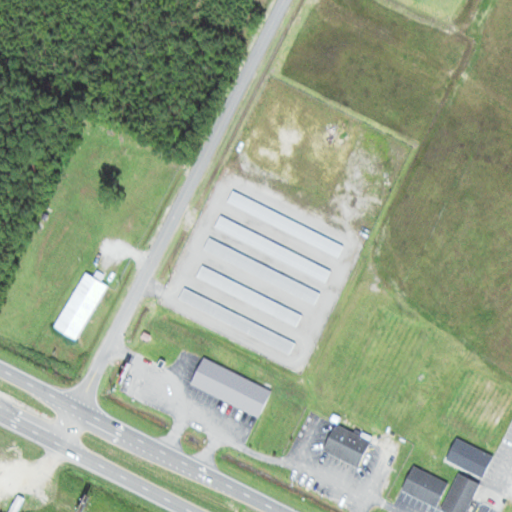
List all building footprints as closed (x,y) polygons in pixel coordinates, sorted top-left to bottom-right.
[(339,257),(344,245),(232,193),(227,205),(339,257)] [(327,281),(332,270),(220,218),(215,229),(327,281)] [(196,281),(299,325),(303,313),(201,269),(196,281)] [(78,342),(107,285),(84,273),(55,330),(78,342)] [(184,290),(178,301),(291,354),(296,343),(184,290)] [(202,361),(191,388),(260,417),(272,390),(202,361)] [(336,424),(323,451),(359,466),(371,440),(336,424)] [(402,491),(438,507),(449,483),(413,467),(402,491)]
